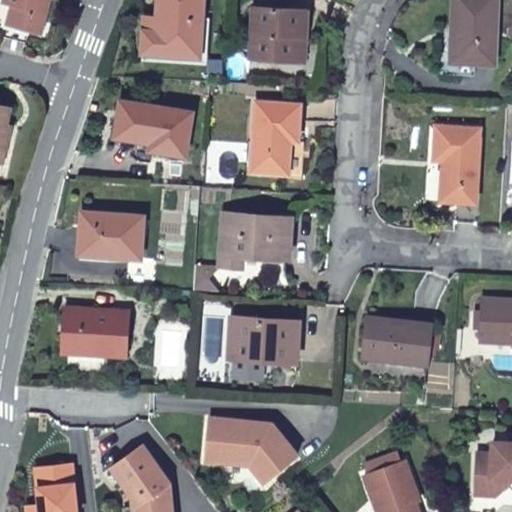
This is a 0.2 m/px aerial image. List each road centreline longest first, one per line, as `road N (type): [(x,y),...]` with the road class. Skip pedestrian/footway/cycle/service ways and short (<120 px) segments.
road 1 (residential): [(375,0),(359,47),(347,243),(511,251)]
road 2 (residential): [(0,407),(33,219),(78,82)]
